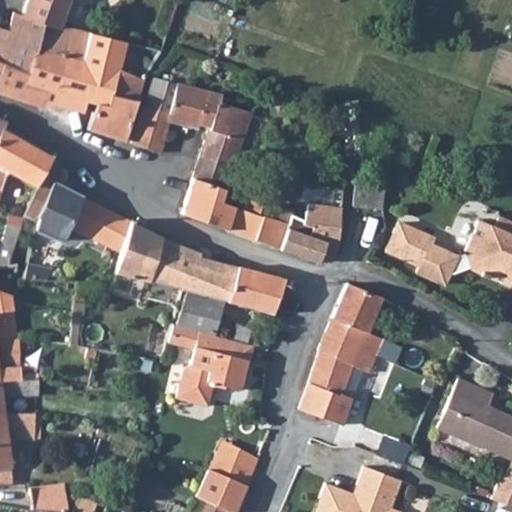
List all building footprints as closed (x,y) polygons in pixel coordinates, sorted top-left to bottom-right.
[(90,31),(60,22),(67,0),(27,0),(20,18),(11,16),(5,33),(40,45),(65,54),(80,60),(90,31)] [(31,71),(40,45),(5,33),(0,31),(0,60),(3,61),(31,71)] [(90,31),(80,60),(93,64),(116,71),(124,43),(90,31)] [(65,54),(40,45),(31,71),(27,83),(46,90),(55,93),(65,54)] [(82,113),(85,101),(93,64),(80,60),(65,54),(55,93),(52,105),(82,113)] [(31,71),(3,61),(0,70),(0,92),(42,106),(46,90),(27,83),(31,71)] [(96,104),(107,107),(118,71),(116,71),(93,64),(85,101),(96,104)] [(87,129),(124,140),(144,78),(118,71),(107,107),(96,104),(87,129)] [(209,128),(200,155),(231,166),(248,115),(216,104),(219,96),(153,74),(130,142),(161,152),(173,118),(198,127),(199,124),(209,128)] [(0,168),(25,183),(11,212),(23,214),(26,210),(50,159),(51,156),(3,127),(0,133),(0,168)] [(200,155),(193,176),(225,187),(231,166),(200,155)] [(26,210),(38,216),(53,181),(60,165),(50,159),(26,210)] [(193,176),(180,214),(238,233),(244,208),(247,195),(225,187),(193,176)] [(355,203),(369,204),(371,178),(357,176),(355,203)] [(369,204),(381,206),(386,180),(371,178),(369,204)] [(66,225),(118,253),(129,222),(53,181),(38,216),(21,274),(42,279),(66,225)] [(342,228),(343,205),(313,203),(307,225),(315,226),(310,237),(325,243),(339,249),(342,228)] [(238,233),(255,238),(262,213),(256,211),(244,208),(238,233)] [(255,238),(281,247),(290,222),(262,213),(255,238)] [(463,249),(464,250),(456,253),(430,242),(418,237),(421,231),(397,220),(385,249),(419,263),(417,270),(444,281),(448,273),(469,263),(470,264),(507,281),(511,269),(511,220),(498,214),(493,226),(476,219),(463,249)] [(118,253),(111,271),(184,290),(187,290),(223,300),(228,301),(238,267),(199,256),(200,250),(195,249),(172,242),(150,233),(129,222),(118,253)] [(302,256),(310,237),(295,230),(297,223),(290,222),(281,247),(302,256)] [(421,231),(418,237),(430,242),(433,235),(421,231)] [(310,237),(302,256),(317,262),(318,263),(320,259),(326,262),(335,259),(339,249),(325,243),(310,237)] [(260,272),(238,267),(228,301),(272,313),(282,280),(281,279),(260,272)] [(309,289),(282,280),(272,313),(300,321),(309,289)] [(298,407),(339,424),(350,397),(340,392),(352,365),(361,369),(368,372),(383,339),(366,332),(382,296),(370,291),(356,285),(348,282),(317,347),(321,348),(298,407)] [(73,286),(68,314),(62,345),(72,346),(85,285),(73,286)] [(199,331),(212,335),(223,300),(187,290),(177,324),(199,331)] [(204,406),(212,383),(229,388),(244,358),(247,359),(251,345),(221,337),(212,335),(199,331),(189,364),(181,367),(172,396),(204,406)] [(244,358),(229,388),(240,391),(247,367),(244,366),(247,359),(244,358)] [(457,377),(436,425),(482,445),(483,442),(511,454),(503,472),(495,475),(487,494),(511,502),(511,413),(496,406),(494,412),(486,408),(493,392),(457,377)] [(0,412),(3,412),(1,396),(35,394),(35,378),(0,380),(0,412)] [(40,413),(3,412),(0,412),(0,484),(11,483),(7,439),(33,439),(33,422),(40,421),(40,413)] [(230,461),(213,453),(207,465),(195,497),(194,500),(226,511),(233,511),(252,467),(231,458),(230,461)] [(308,511),(383,511),(386,505),(396,477),(359,463),(348,491),(320,481),(308,511)] [(50,511),(65,511),(62,484),(27,487),(29,509),(50,511)] [(88,511),(91,511),(96,500),(76,493),(69,511),(81,511),(82,510),(88,511)] [(226,511),(194,500),(189,511),(226,511)]
